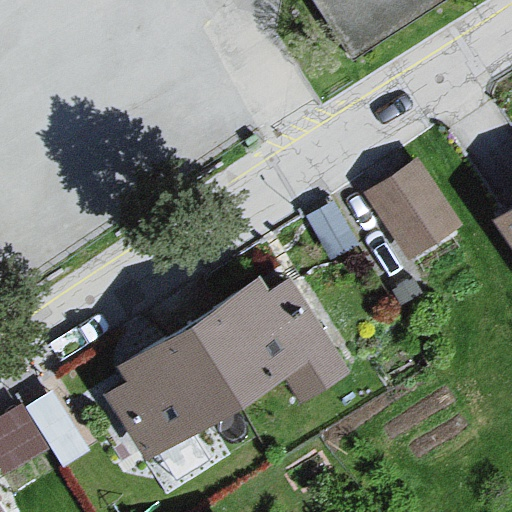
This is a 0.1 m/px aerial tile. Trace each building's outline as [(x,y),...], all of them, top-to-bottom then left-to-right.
[(318,0),(354,54),(436,0),(318,0)] [(415,151),(362,185),(407,254),(460,220),(415,151)] [(511,189),(487,207),(511,242),(511,189)] [(330,196),(304,210),(328,255),(354,241),(330,196)] [(253,263),(113,357),(124,374),(105,387),(147,451),(275,365),(296,396),(347,361),(285,269),(265,282),(253,263)] [(409,274),(390,285),(399,301),(418,290),(409,274)] [(48,385),(24,401),(64,461),(87,445),(48,385)]
